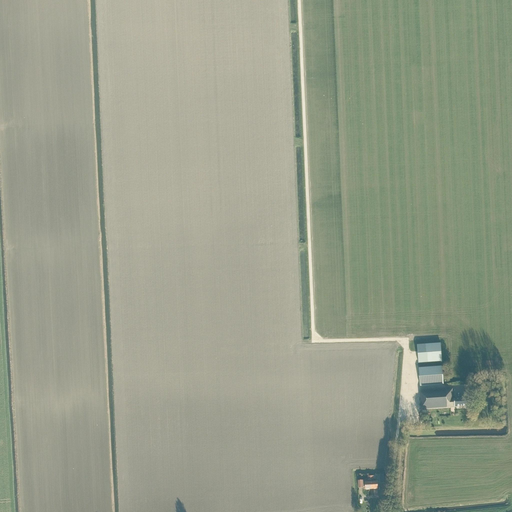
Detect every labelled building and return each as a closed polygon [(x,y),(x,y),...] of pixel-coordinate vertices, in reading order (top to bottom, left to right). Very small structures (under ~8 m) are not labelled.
[(418,363),(442,361),(441,343),(417,345),(418,363)] [(420,386),(444,385),(443,366),(419,368),(420,386)] [(450,408),(468,406),(468,398),(453,399),(452,389),(420,391),(421,410),(450,408)] [(368,490),(377,489),(377,482),(373,482),(373,476),(368,476),(368,483),(367,483),(368,490)] [(368,490),(367,483),(363,483),(363,481),(358,481),(358,488),(363,488),(363,487),(365,487),(365,490),(368,490)]
